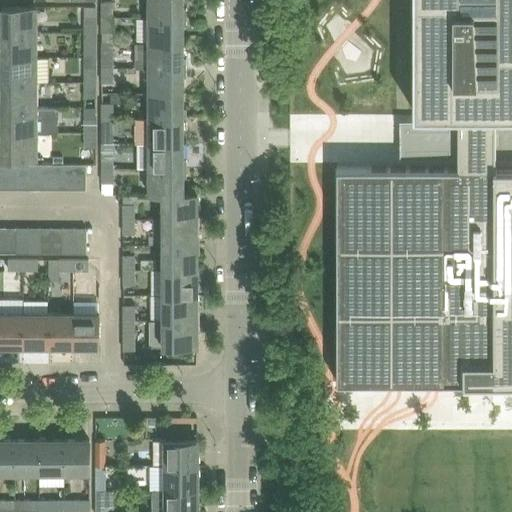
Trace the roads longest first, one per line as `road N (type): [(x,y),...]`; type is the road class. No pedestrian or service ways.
road 1 (tertiary): [(240,389),(242,0)]
road 2 (unclassified): [(0,387),(240,389)]
road 3 (tertiary): [(242,511),(240,389)]
